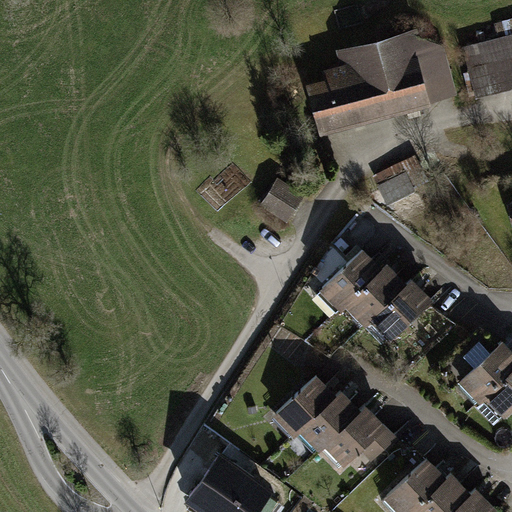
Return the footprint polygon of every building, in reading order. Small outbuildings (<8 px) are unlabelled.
[(432,108),(431,105),(458,97),(445,46),(419,37),(417,29),(335,51),(339,66),(322,71),(324,81),(308,85),(322,137),(432,108)] [(511,34),(462,47),(475,99),(511,90),(511,34)] [(415,160),(375,179),(386,214),(402,226),(428,214),(416,190),(429,186),(415,160)] [(301,199),(273,183),(257,210),(286,225),(301,199)] [(511,205),(503,208),(511,241),(511,205)] [(336,308),(377,269),(357,249),(313,291),(332,311),(336,308)] [(363,323),(401,286),(381,265),(377,269),(336,308),(357,329),(363,323)] [(401,286),(363,323),(383,344),(428,301),(408,280),(401,286)] [(476,400),(511,365),(511,357),(495,340),(451,383),(471,404),(476,400)] [(511,365),(476,400),(495,420),(511,403),(511,365)] [(291,431),(331,394),(312,374),(267,416),(286,436),(291,431)] [(316,448),(356,410),(336,389),(331,394),(291,431),(311,452),(316,448)] [(356,410),(316,448),(336,470),(354,453),(364,464),(392,438),(361,406),(356,410)] [(252,481),(209,453),(180,498),(203,511),(269,511),(275,503),(262,494),(259,498),(246,490),(252,481)] [(405,511),(440,478),(419,457),(376,500),(387,511),(405,511)] [(446,511),(466,492),(446,472),(440,478),(405,511),(446,511)] [(466,492),(446,511),(485,511),(491,507),(471,487),(466,492)]
